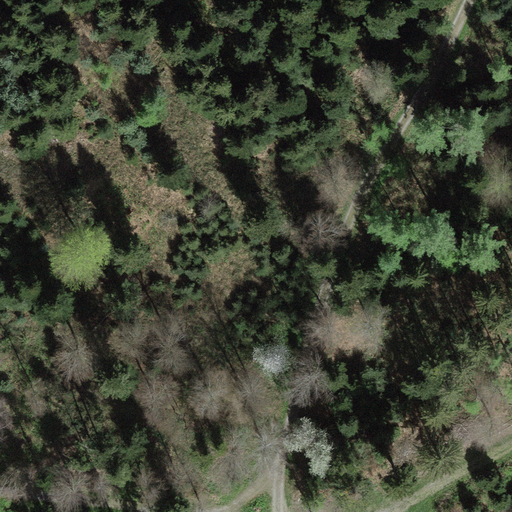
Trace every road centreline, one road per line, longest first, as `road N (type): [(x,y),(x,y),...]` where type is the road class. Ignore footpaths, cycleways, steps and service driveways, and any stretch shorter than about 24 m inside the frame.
road 1 (track): [(462,0),(330,256),(299,350),(277,502)]
road 2 (track): [(511,446),(380,509),(277,502),(153,511)]
road 3 (track): [(136,511),(0,491)]
